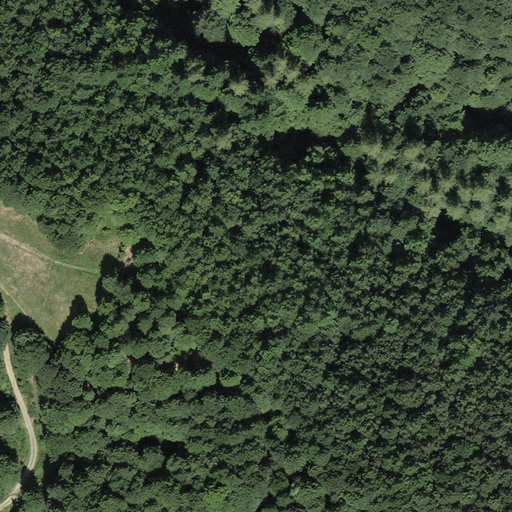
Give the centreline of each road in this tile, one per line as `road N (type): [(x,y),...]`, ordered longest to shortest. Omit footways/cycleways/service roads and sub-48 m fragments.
road 1 (track): [(0,134),(32,125),(66,95),(109,85),(189,101),(267,144),(329,147),(336,135),(311,70),(315,24),(284,0)]
road 2 (track): [(0,322),(34,441),(26,474),(0,506)]
